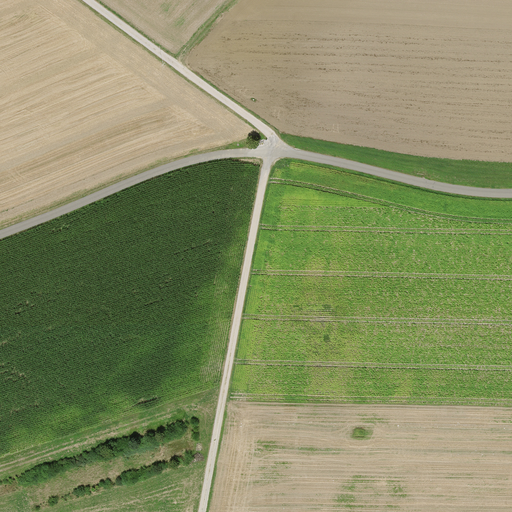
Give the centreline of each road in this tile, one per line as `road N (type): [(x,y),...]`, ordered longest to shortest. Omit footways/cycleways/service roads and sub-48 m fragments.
road 1 (unclassified): [(0,234),(207,152),(269,153),(477,193),(511,192)]
road 2 (track): [(269,153),(200,511)]
road 3 (track): [(291,156),(86,0)]
